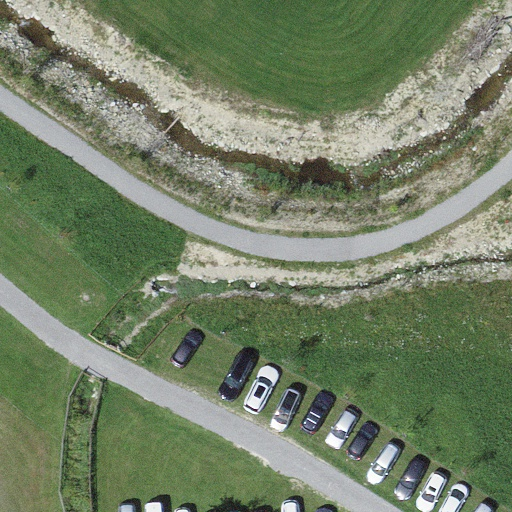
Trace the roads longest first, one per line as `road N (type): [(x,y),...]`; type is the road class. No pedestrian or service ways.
road 1 (track): [(0,98),(159,205),(246,242),(328,253),(404,236),(511,167)]
road 2 (track): [(0,279),(82,346),(251,426),(384,511)]
